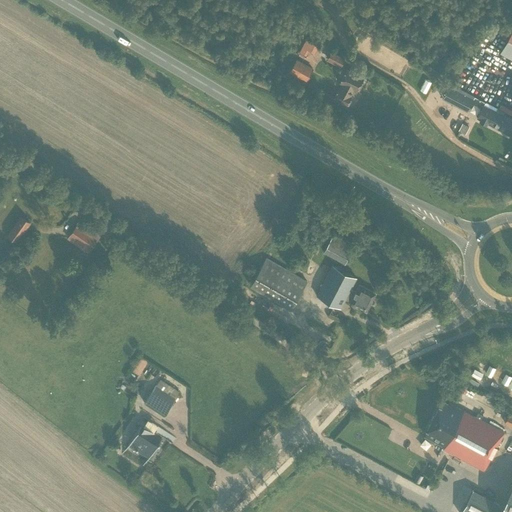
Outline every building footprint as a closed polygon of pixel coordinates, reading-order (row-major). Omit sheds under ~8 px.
[(511,33),(501,53),(511,59),(511,33)] [(301,51),(306,54),(308,49),(314,53),(317,47),(307,41),(301,51)] [(326,60),(340,68),(345,59),(330,52),(326,60)] [(296,60),(290,72),(306,81),(313,69),(296,60)] [(344,85),(341,91),(339,90),(334,100),(346,106),(351,97),(349,95),(352,89),(356,91),(363,78),(347,70),(340,83),(344,85)] [(442,100),(467,113),(474,100),(449,87),(442,100)] [(511,119),(503,115),(505,112),(498,109),(496,111),(484,105),(478,118),(480,119),(480,121),(487,124),(487,123),(511,136),(511,135),(511,119)] [(11,232),(8,236),(16,242),(19,238),(30,223),(22,217),(11,232)] [(91,249),(96,241),(96,240),(99,236),(80,223),(77,227),(76,227),(71,235),(91,249)] [(355,247),(334,235),(324,253),(345,265),(355,247)] [(266,259),(251,286),(292,310),(307,282),(266,259)] [(357,278),(332,265),(316,296),(341,309),(342,307),(345,300),(351,302),(350,303),(367,312),(376,293),(360,285),(356,292),(351,289),(357,278)] [(132,370),(139,375),(148,361),(140,356),(132,370)] [(297,382),(301,376),(284,363),(280,369),(297,382)] [(144,403),(164,416),(176,399),(155,385),(144,403)] [(433,417),(432,420),(432,421),(427,430),(428,431),(425,436),(445,447),(444,449),(484,471),(487,465),(486,464),(489,458),(491,459),(503,435),(505,436),(506,434),(449,403),(448,405),(443,402),(440,407),(439,407),(435,416),(433,417)] [(161,440),(153,434),(154,432),(144,426),(143,428),(140,426),(130,442),(150,456),(161,440)] [(511,511),(511,486),(502,506),(473,490),(461,511),(511,511)]
